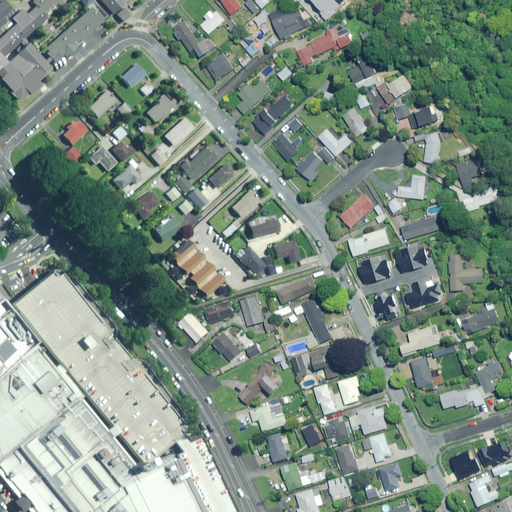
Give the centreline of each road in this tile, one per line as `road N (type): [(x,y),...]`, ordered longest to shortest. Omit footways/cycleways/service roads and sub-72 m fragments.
road 1 (secondary): [(256,511),(184,378),(0,165)]
road 2 (residential): [(309,218),(421,445)]
road 3 (unknown): [(0,351),(113,511)]
road 4 (residential): [(0,149),(114,45),(138,37)]
road 5 (residential): [(205,105),(309,218)]
